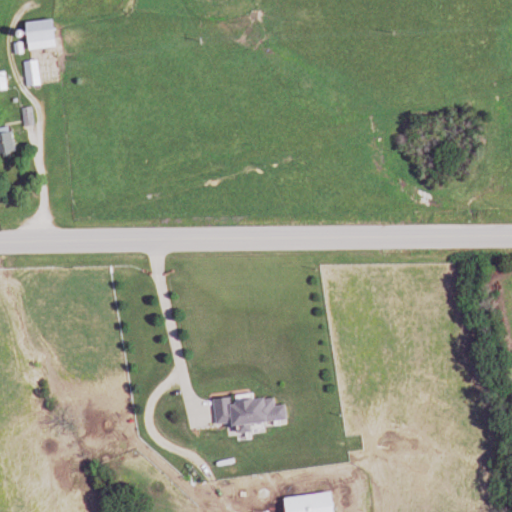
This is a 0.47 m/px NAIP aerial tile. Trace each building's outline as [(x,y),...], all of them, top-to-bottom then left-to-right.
[(35,48),(64,48),(64,21),(35,21),(35,48)] [(40,58),(25,61),(29,87),(44,85),(40,58)] [(0,72),(0,90),(9,89),(8,72),(0,72)] [(24,109),(28,126),(38,124),(34,106),(24,109)] [(13,126),(0,129),(0,149),(2,156),(20,151),(13,126)] [(221,426),(293,418),(292,403),(282,404),(280,392),(218,399),(221,426)] [(292,511),(342,511),(340,491),(291,496),(292,511)]
